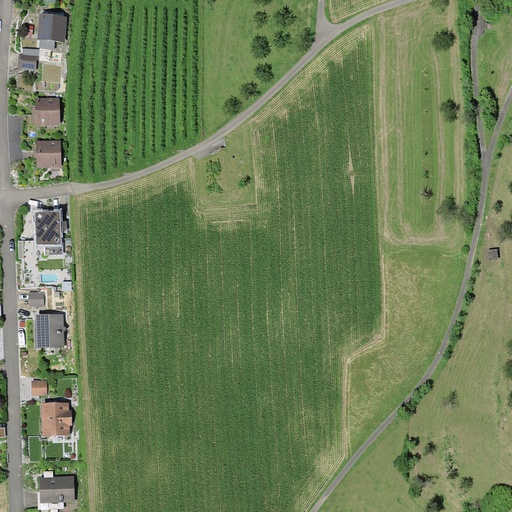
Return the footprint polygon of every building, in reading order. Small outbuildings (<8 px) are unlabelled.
[(39,14),(37,39),(40,40),(55,41),(65,42),(68,16),(39,14)] [(55,41),(40,40),(39,48),(54,49),(55,41)] [(19,55),(18,69),(36,70),(37,60),(39,61),(40,49),(23,49),(23,53),(21,53),(20,55),(19,55)] [(36,125),(61,124),(60,98),(36,98),(36,107),(36,122),(36,125)] [(61,140),(37,140),(37,150),(37,158),(37,167),(61,168),(61,140)] [(35,212),(37,244),(44,244),(45,255),(63,254),(63,243),(61,243),(61,231),(61,221),(61,211),(35,212)] [(72,281),(62,282),(62,291),(72,290),(72,281)] [(44,292),(29,292),(29,306),(44,306),(44,292)] [(35,328),(35,348),(64,347),(64,331),(64,326),(64,314),(35,315),(36,328),(35,328)] [(47,380),(32,381),(32,396),(47,396),(47,380)] [(69,402),(41,403),(43,436),(70,435),(69,426),(72,426),(72,410),(69,410),(69,402)] [(44,477),(40,477),(40,503),(75,502),(74,476),(53,477),(44,477)]
